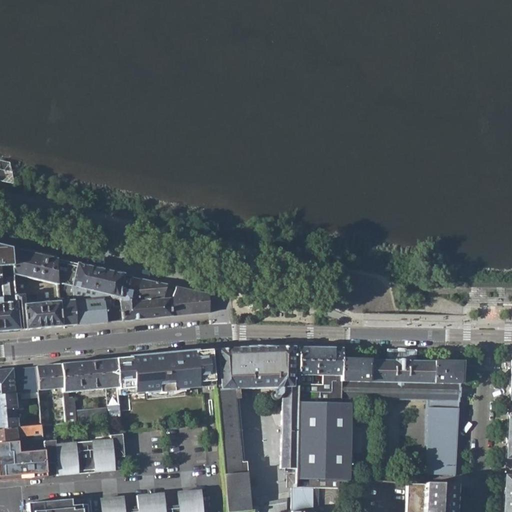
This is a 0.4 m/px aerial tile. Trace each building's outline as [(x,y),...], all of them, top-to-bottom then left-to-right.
[(0,160),(0,180),(10,183),(8,163),(0,160)] [(0,267),(11,267),(9,250),(0,247),(0,267)] [(12,273),(56,283),(54,268),(56,260),(9,250),(11,267),(12,273)] [(57,297),(73,295),(72,287),(110,295),(111,298),(119,298),(121,275),(56,260),(54,268),(56,283),(57,297)] [(166,286),(121,275),(119,298),(121,322),(208,314),(207,295),(177,288),(171,302),(163,300),(166,286)] [(6,278),(1,278),(1,282),(3,301),(0,301),(0,333),(18,332),(14,296),(12,277),(8,278),(6,278)] [(102,299),(111,298),(110,295),(72,287),(73,295),(73,302),(102,299)] [(14,296),(18,332),(61,327),(58,303),(37,304),(23,306),(22,295),(14,296)] [(73,302),(76,326),(104,323),(121,322),(119,298),(111,298),(102,299),(73,302)] [(58,303),(61,327),(76,326),(73,302),(58,303)] [(216,351),(219,379),(214,380),(215,387),(220,450),(224,511),(259,511),(259,505),(247,506),(246,504),(237,389),(281,387),(280,468),(295,469),(295,451),(295,447),(295,431),(295,398),(296,384),(296,371),(293,372),(293,348),(276,348),(276,350),(233,351),(233,349),(216,351)] [(296,348),(296,371),(296,384),(312,385),(312,375),(316,376),(322,376),(326,376),(342,376),(342,360),(343,349),(317,348),(296,348)] [(342,360),(342,376),(342,384),(341,398),(341,399),(352,399),(428,402),(424,480),(453,482),(458,403),(459,385),(460,363),(415,362),(416,350),(400,350),(394,350),(386,350),(386,361),(342,360)] [(214,379),(212,351),(205,352),(114,360),(117,396),(129,395),(129,394),(147,393),(147,394),(185,390),(185,389),(197,388),(197,389),(206,388),(215,387),(214,380),(214,379)] [(65,424),(77,423),(75,401),(72,398),(69,398),(68,394),(112,390),(112,395),(109,395),(107,397),(109,420),(119,420),(117,396),(114,360),(60,365),(65,424)] [(41,426),(54,425),(65,424),(60,365),(36,367),(38,393),(41,426)] [(18,386),(18,395),(38,393),(36,367),(11,369),(13,387),(18,386)] [(0,370),(0,396),(13,395),(13,387),(11,369),(0,370)] [(316,376),(312,375),(312,385),(296,384),(295,398),(295,431),(295,447),(295,469),(295,476),(295,489),(333,488),(333,480),(351,481),(352,399),(341,399),(341,398),(342,384),(342,376),(326,376),(322,376),(316,376)] [(0,429),(41,426),(38,393),(18,395),(13,395),(0,396),(0,429)] [(80,423),(106,421),(105,410),(79,412),(80,423)] [(502,511),(511,511),(511,416),(507,416),(505,458),(511,457),(511,477),(504,477),(502,511)] [(0,444),(18,443),(17,434),(20,433),(21,437),(42,436),(41,426),(0,429),(0,444)] [(43,441),(45,464),(56,463),(60,463),(62,476),(110,472),(109,459),(113,458),(124,457),(122,434),(107,436),(108,441),(94,442),(94,441),(67,444),(67,445),(55,446),(55,440),(43,441)] [(46,478),(45,464),(43,441),(42,440),(18,443),(0,444),(0,481),(24,480),(46,478)] [(451,511),(453,486),(406,485),(404,511),(451,511)] [(292,488),(291,511),(312,511),(312,497),(295,497),(295,489),(292,488)] [(195,511),(194,493),(178,494),(179,507),(164,509),(163,496),(137,498),(138,511),(129,511),(123,511),(122,499),(106,501),(106,511),(195,511)] [(59,502),(26,505),(27,511),(87,511),(87,507),(71,508),(60,509),(59,502)]
